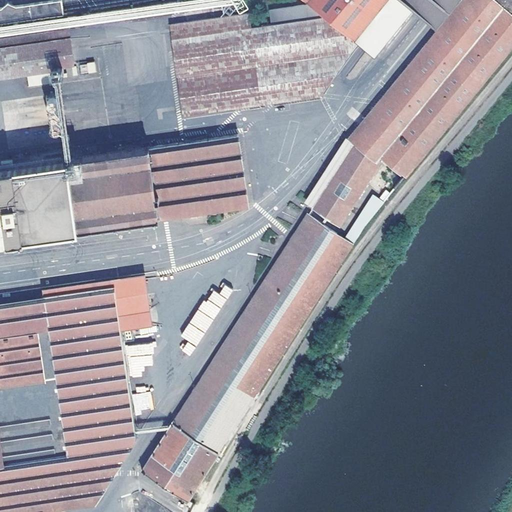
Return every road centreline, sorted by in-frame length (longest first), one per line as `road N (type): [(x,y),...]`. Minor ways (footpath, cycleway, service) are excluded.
road 1 (unclassified): [(511,59),(356,250),(198,511)]
road 2 (unknown): [(166,127),(128,37),(75,34),(0,45)]
road 3 (unknown): [(166,127),(244,124),(311,161)]
